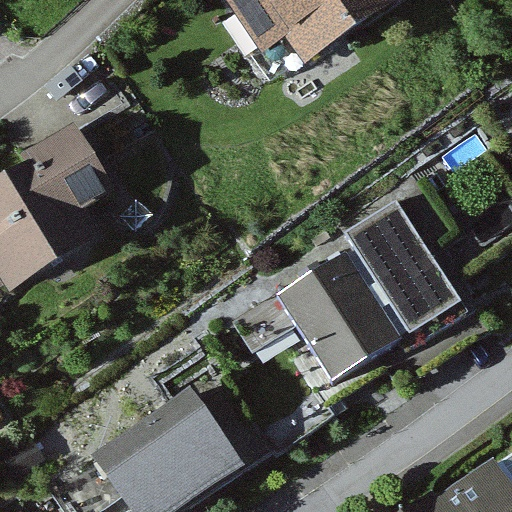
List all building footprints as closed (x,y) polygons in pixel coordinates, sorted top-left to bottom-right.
[(393,0),(221,0),(272,80),(395,3),(393,0)] [(72,145),(0,186),(0,290),(1,291),(118,225),(72,145)] [(409,179),(361,204),(414,306),(462,281),(409,179)] [(279,302),(333,388),(398,347),(345,262),(279,302)] [(183,511),(240,474),(191,401),(90,468),(119,511),(183,511)] [(511,511),(511,498),(495,473),(435,511),(511,511)]
